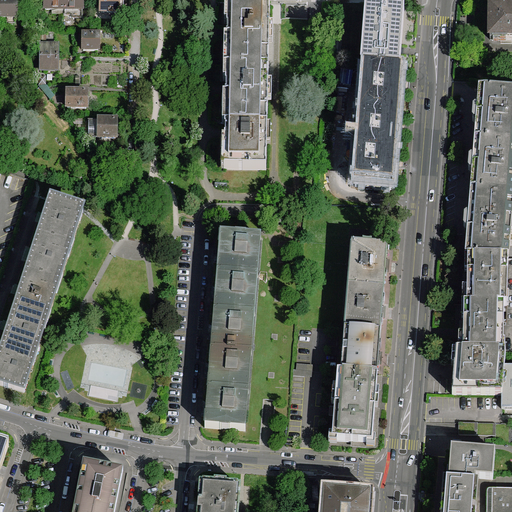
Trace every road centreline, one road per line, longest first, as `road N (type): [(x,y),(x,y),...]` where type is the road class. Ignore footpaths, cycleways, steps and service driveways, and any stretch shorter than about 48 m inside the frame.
road 1 (secondary): [(402,473),(439,0)]
road 2 (residential): [(202,221),(182,455)]
road 3 (residential): [(402,473),(182,455)]
